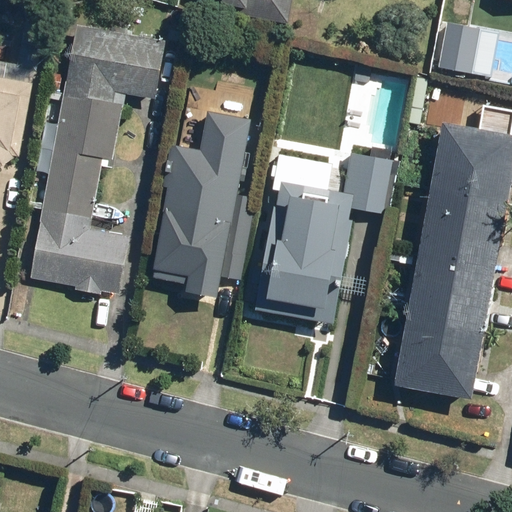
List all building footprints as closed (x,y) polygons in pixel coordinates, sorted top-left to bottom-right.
[(0,0),(0,12),(10,13),(20,5),(19,0),(0,0)] [(225,0),(225,1),(239,2),(237,13),(291,22),(294,0),(225,0)] [(128,90),(158,95),(167,40),(76,25),(34,278),(123,293),(133,234),(94,227),(106,154),(117,156),(128,90)] [(27,26),(19,65),(37,69),(45,29),(27,26)] [(15,151),(29,84),(0,78),(0,164),(12,166),(15,151)] [(484,127),(447,120),(398,379),(478,394),(511,210),(511,107),(489,103),(484,127)] [(223,292),(254,115),(212,107),(205,147),(185,144),(174,142),(167,184),(172,184),(158,268),(194,275),(192,287),(223,292)] [(284,178),(261,307),(337,320),(357,207),(386,212),(395,158),(355,151),(348,189),(334,187),(333,197),(307,192),(309,182),(284,178)]
